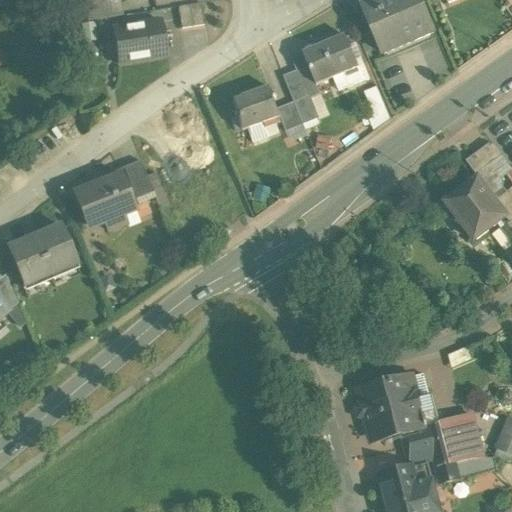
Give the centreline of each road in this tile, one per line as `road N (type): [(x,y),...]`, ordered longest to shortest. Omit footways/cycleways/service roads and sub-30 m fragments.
road 1 (secondary): [(261,250),(175,306),(0,450)]
road 2 (residential): [(256,34),(0,217)]
road 3 (secondary): [(511,65),(261,250)]
road 4 (residential): [(317,383),(458,346),(511,312)]
road 5 (residential): [(317,383),(261,250)]
road 6 (residential): [(351,511),(317,383)]
